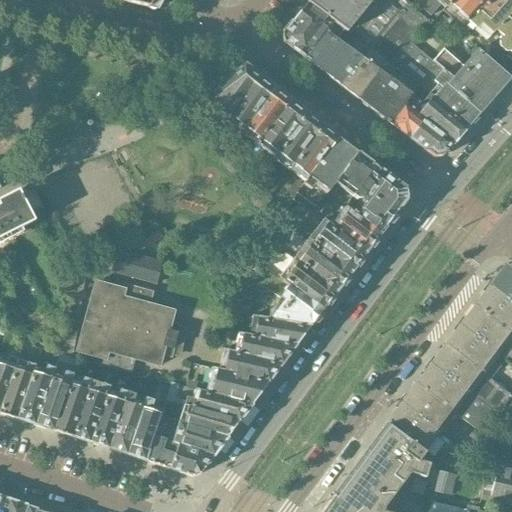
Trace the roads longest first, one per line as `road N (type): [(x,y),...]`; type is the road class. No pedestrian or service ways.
road 1 (residential): [(440,198),(208,511)]
road 2 (residential): [(286,511),(494,237)]
road 3 (residential): [(232,29),(440,198)]
road 4 (residential): [(13,0),(206,43),(232,29)]
road 5 (residential): [(0,466),(136,511)]
